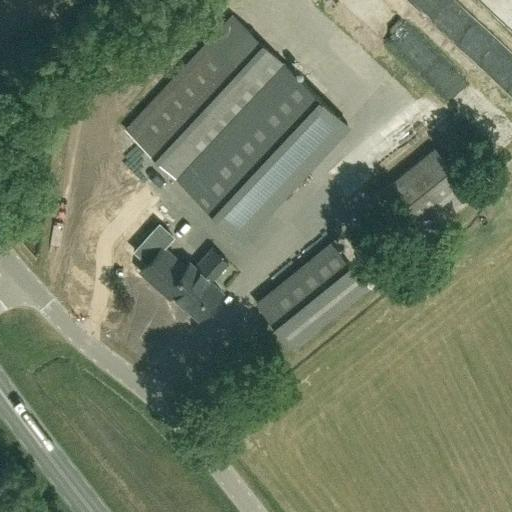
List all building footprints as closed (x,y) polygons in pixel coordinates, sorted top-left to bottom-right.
[(358,0),(351,9),(383,33),(398,14),(379,0),(358,0)] [(124,129),(185,185),(239,236),(346,122),(247,29),(223,55),(207,40),(124,129)] [(478,58),(511,93),(511,49),(500,37),(478,58)] [(371,198),(401,234),(463,184),(433,147),(371,198)] [(101,213),(77,208),(70,239),(87,242),(89,230),(97,232),(101,213)] [(366,286),(330,241),(256,302),(292,347),(366,286)] [(210,282),(228,262),(211,247),(194,267),(188,262),(183,267),(161,247),(139,271),(164,292),(167,289),(197,316),(220,291),(210,282)] [(94,273),(95,255),(67,254),(67,272),(94,273)]
